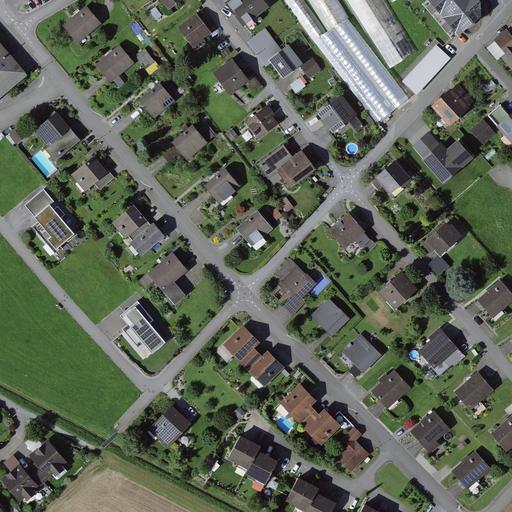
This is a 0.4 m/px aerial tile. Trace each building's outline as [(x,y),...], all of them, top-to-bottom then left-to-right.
[(156,0),(167,13),(184,0),(156,0)] [(241,28),(266,8),(259,0),(234,0),(234,1),(238,6),(229,12),(241,28)] [(289,0),(315,40),(326,34),(304,0),(289,0)] [(350,19),(338,0),(308,0),(328,32),(348,20),(350,19)] [(348,0),(392,70),(418,54),(384,0),(348,0)] [(428,0),(430,2),(424,7),(448,35),(453,30),(458,37),(480,18),(479,3),(476,0),(428,0)] [(63,27),(75,44),(100,25),(87,9),(63,27)] [(178,30),(192,48),(210,34),(196,16),(178,30)] [(401,89),(348,20),(328,32),(326,34),(315,40),(378,123),(409,100),(401,89)] [(498,59),(511,74),(511,40),(506,33),(492,45),(501,56),(498,59)] [(0,97),(28,76),(0,43),(0,97)] [(111,83),(134,63),(119,45),(96,65),(107,78),(111,83)] [(437,46),(404,83),(418,95),(451,59),(437,46)] [(282,48),(264,62),(278,80),(297,66),(282,48)] [(313,62),(301,71),(309,81),(321,73),(313,62)] [(230,63),(213,76),(228,96),(246,82),(230,63)] [(296,92),(307,85),(302,77),(292,84),(296,92)] [(492,80),(482,89),(487,95),(498,87),(492,80)] [(154,118),(174,101),(159,83),(139,101),(144,106),(154,118)] [(431,109),(446,125),(470,102),(454,86),(431,109)] [(338,96),(313,115),(332,139),(357,119),(338,96)] [(486,120),(511,150),(511,149),(511,114),(509,117),(501,108),(486,120)] [(262,109),(243,123),(256,140),(275,125),(262,109)] [(77,139),(56,114),(34,132),(55,157),(77,139)] [(473,114),(462,125),(479,142),(490,132),(473,114)] [(187,160),(207,143),(192,125),(172,142),(175,146),(180,152),(187,160)] [(420,148),(447,178),(470,157),(453,138),(447,143),(438,134),(434,137),(427,130),(418,139),(424,145),(420,148)] [(180,152),(175,146),(163,156),(166,160),(168,163),(180,152)] [(287,190),(313,170),(299,152),(273,172),(287,190)] [(69,175),(84,192),(106,174),(91,157),(69,175)] [(387,166),(371,180),(387,197),(403,182),(387,166)] [(224,169),(204,186),(210,192),(220,204),(240,187),(224,169)] [(59,244),(76,229),(40,187),(22,203),(59,244)] [(149,226),(132,205),(111,223),(124,239),(129,235),(133,239),(149,226)] [(257,211),(237,228),(242,234),(252,246),(273,229),(257,211)] [(348,214),(328,231),(343,249),(363,232),(348,214)] [(447,224),(423,244),(435,259),(459,239),(447,224)] [(124,247),(134,259),(160,239),(149,226),(133,239),(124,247)] [(184,271),(171,255),(147,276),(171,305),(183,295),(172,281),(184,271)] [(299,300),(315,283),(298,266),(270,294),(292,316),(304,305),(299,300)] [(377,292),(392,310),(415,291),(400,273),(377,292)] [(511,294),(502,282),(478,302),(492,319),(511,302),(511,294)] [(328,300),(311,317),(328,334),(332,337),(349,321),(328,300)] [(153,321),(137,303),(120,317),(127,324),(121,330),(147,360),(166,343),(149,324),(153,321)] [(250,350),(257,343),(242,327),(221,347),(236,363),(250,350)] [(432,370),(456,350),(440,331),(416,351),(432,370)] [(359,336),(342,352),(358,369),(362,373),(379,356),(359,336)] [(236,363),(245,373),(260,359),(250,350),(236,363)] [(260,388),(281,368),(267,353),(260,359),(245,373),(260,388)] [(381,404),(385,409),(408,386),(393,371),(370,393),(381,404)] [(469,410),(494,390),(479,372),(455,393),(469,410)] [(308,407),(315,401),(300,385),(278,405),(294,421),(308,407)] [(294,421),(303,431),(317,417),(308,407),(294,421)] [(146,431),(166,449),(186,427),(167,409),(146,431)] [(317,446),(339,426),(324,410),(317,417),(303,431),(317,446)] [(449,428),(434,413),(411,436),(421,446),(429,455),(439,445),(435,441),(449,428)] [(511,413),(490,432),(506,450),(511,445),(511,413)] [(257,448),(239,439),(228,462),(246,471),(255,453),(257,448)] [(53,441),(34,456),(38,461),(32,465),(46,482),(70,462),(53,441)] [(333,456),(349,472),(365,457),(349,441),(333,456)] [(491,468),(476,452),(453,475),(468,490),(491,468)] [(273,462),(255,453),(246,471),(243,476),(262,485),(273,462)] [(28,469),(24,464),(4,479),(22,501),(46,482),(32,465),(28,469)] [(317,490),(299,481),(287,504),(303,511),(305,511),(314,495),(317,490)] [(328,511),(333,503),(314,495),(305,511),(328,511)] [(9,511),(0,496),(0,511),(9,511)]
